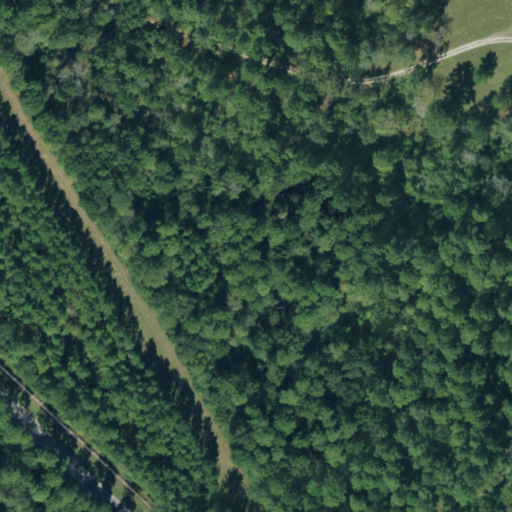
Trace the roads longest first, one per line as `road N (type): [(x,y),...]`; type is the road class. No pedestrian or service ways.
road 1 (track): [(101,0),(142,23),(309,79),(387,82),(480,45),(511,43)]
road 2 (tertiary): [(116,511),(0,402)]
